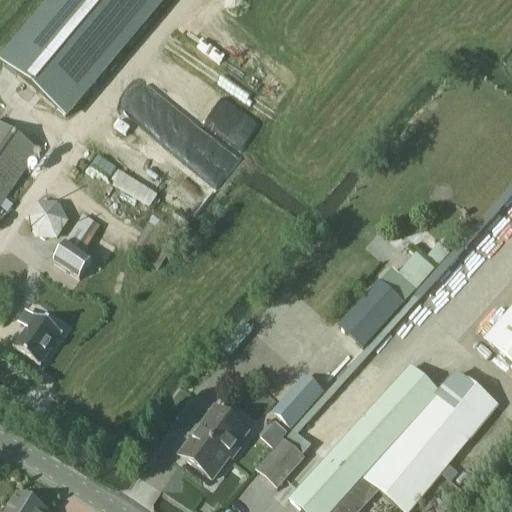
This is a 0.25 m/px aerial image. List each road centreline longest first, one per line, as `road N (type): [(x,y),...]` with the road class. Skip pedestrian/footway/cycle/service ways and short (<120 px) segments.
road 1 (track): [(0,241),(182,0)]
road 2 (unclassified): [(115,511),(0,439)]
